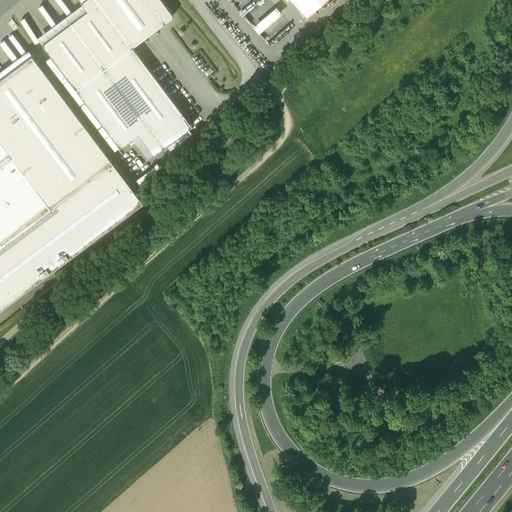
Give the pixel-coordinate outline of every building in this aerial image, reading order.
[(162,0),(83,0),(81,1),(87,9),(42,43),(76,88),(174,15),(162,0)] [(291,0),(307,16),(325,0),(291,0)] [(272,35),(266,27),(284,14),(278,5),(255,22),(266,38),(272,35)] [(192,125),(133,46),(76,88),(119,147),(138,133),(153,154),(192,125)] [(0,139),(50,206),(0,243),(0,308),(143,202),(32,54),(0,78),(0,139)] [(0,243),(50,206),(0,139),(0,243)]
